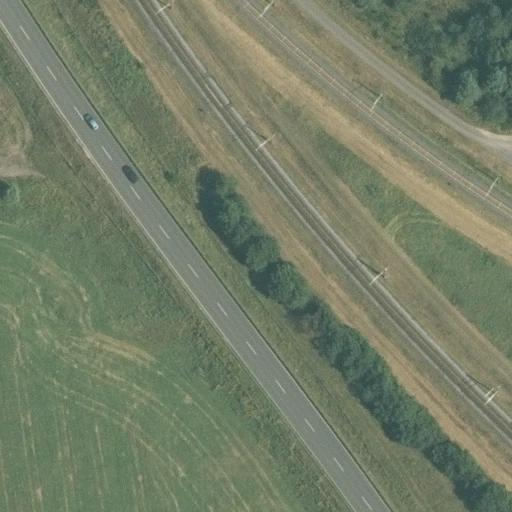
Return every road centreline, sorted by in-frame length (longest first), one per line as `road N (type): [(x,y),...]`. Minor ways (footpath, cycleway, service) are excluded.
road 1 (primary): [(368,511),(1,0)]
road 2 (track): [(511,382),(352,219),(291,140)]
